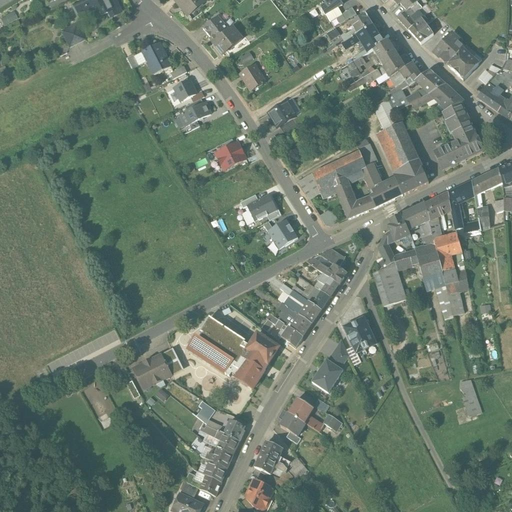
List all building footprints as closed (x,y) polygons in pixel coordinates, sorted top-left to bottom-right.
[(111,19),(120,13),(114,1),(107,4),(105,0),(89,0),(90,0),(72,9),(77,19),(87,15),(100,13),(101,17),(108,14),(111,19)] [(178,0),(175,3),(188,17),(205,3),(202,0),(178,0)] [(324,0),(327,4),(321,8),(325,15),(331,12),(337,8),(342,5),(339,2),(341,0),(324,0)] [(418,2),(416,0),(392,0),(396,4),(399,3),(408,13),(417,4),(418,2)] [(406,14),(398,20),(409,31),(416,26),(415,24),(411,18),(415,14),(421,10),(417,4),(408,13),(406,14)] [(342,15),(337,8),(331,12),(332,14),(334,19),(342,15)] [(353,8),(342,15),(346,21),(348,20),(357,15),(353,8)] [(357,15),(348,20),(351,24),(366,15),(363,11),(357,15)] [(334,19),(332,14),(320,20),(326,32),(338,25),(334,19)] [(415,14),(411,18),(415,24),(420,20),(415,14)] [(342,15),(334,19),(338,25),(338,26),(346,21),(342,15)] [(366,15),(351,24),(356,31),(346,37),(345,36),(341,38),(345,44),(357,35),(372,26),(366,15)] [(229,32),(218,18),(203,30),(214,44),(229,32)] [(84,41),(77,26),(63,34),(70,48),(84,41)] [(372,26),(357,35),(361,41),(367,51),(363,54),(364,56),(373,50),(384,44),(372,26)] [(428,40),(416,26),(409,31),(421,45),(428,40)] [(335,28),(326,34),(331,42),(340,36),(335,28)] [(214,44),(213,45),(222,56),(226,52),(229,50),(230,52),(242,42),(242,41),(232,29),(229,32),(214,44)] [(345,44),(332,52),(336,58),(341,54),(361,41),(357,35),(345,44)] [(452,35),(434,54),(447,67),(462,52),(455,46),(459,42),(452,35)] [(242,42),(230,52),(229,50),(226,52),(231,59),(250,47),(244,39),(242,41),(242,42)] [(384,44),(373,50),(376,55),(374,57),(378,64),(381,63),(384,68),(399,58),(388,41),(384,44)] [(170,68),(158,45),(141,54),(142,55),(143,55),(147,63),(146,63),(153,77),(170,68)] [(473,60),(462,51),(462,52),(447,67),(463,82),(478,66),(478,65),(482,61),(476,56),(473,60)] [(252,53),(244,59),(250,67),(258,61),(252,53)] [(133,56),(126,59),(132,70),(138,67),(133,58),(134,57),(133,56)] [(354,56),(340,65),(343,69),(357,61),(355,58),(354,56)] [(343,69),(341,70),(344,76),(349,73),(353,79),(359,75),(356,69),(366,63),(361,58),(343,69)] [(399,58),(384,68),(387,73),(390,79),(405,69),(401,62),(399,58)] [(408,58),(401,62),(405,69),(412,64),(408,58)] [(511,63),(506,62),(498,76),(511,79),(511,63)] [(421,78),(412,64),(405,69),(394,76),(390,79),(396,89),(410,78),(413,83),(415,82),(421,78)] [(254,68),(240,77),(251,94),(265,85),(254,68)] [(364,79),(355,84),(357,88),(367,82),(368,85),(387,73),(384,68),(376,72),(364,79)] [(372,68),(363,77),(364,79),(376,72),(372,68)] [(493,78),(480,68),(474,76),(487,86),(488,85),(490,81),(491,82),(493,78)] [(183,69),(170,75),(173,81),(186,75),(183,69)] [(421,78),(415,82),(425,91),(422,91),(419,93),(422,99),(431,94),(445,86),(429,72),(421,78)] [(175,90),(181,103),(196,96),(189,82),(175,90)] [(496,91),(488,85),(487,86),(477,99),(498,114),(504,105),(492,97),(496,91)] [(445,86),(431,94),(434,97),(444,108),(447,112),(461,105),(463,104),(445,86)] [(391,96),(387,98),(396,113),(414,103),(422,99),(419,93),(409,99),(410,100),(407,102),(401,91),(397,93),(391,96)] [(191,99),(194,104),(204,99),(202,94),(191,99)] [(422,99),(414,103),(418,109),(430,101),(434,97),(431,94),(422,99)] [(185,109),(188,114),(204,106),(201,101),(185,109)] [(286,103),(268,115),(277,130),(280,128),(292,121),(296,119),(286,103)] [(511,104),(509,109),(504,105),(498,114),(511,122),(511,119),(511,104)] [(211,116),(206,105),(204,106),(188,114),(180,118),(186,128),(189,126),(192,132),(200,128),(197,123),(211,116)] [(447,112),(444,113),(448,121),(447,121),(454,137),(455,137),(458,143),(435,154),(443,171),(451,167),(450,165),(456,163),(457,165),(461,163),(461,164),(466,162),(465,161),(483,153),(478,141),(475,143),(473,137),(475,136),(469,123),(470,123),(467,118),(461,105),(447,112)] [(438,109),(428,116),(429,119),(444,113),(447,112),(444,108),(439,111),(438,109)] [(353,118),(342,125),(351,140),(362,134),(353,118)] [(409,128),(405,118),(399,121),(401,125),(404,131),(409,128)] [(292,121),(280,128),(285,135),(296,128),(292,121)] [(404,131),(401,125),(383,133),(400,170),(418,161),(404,131)] [(216,149),(219,154),(235,146),(232,141),(216,149)] [(219,154),(216,156),(224,172),(246,161),(238,145),(235,146),(219,154)] [(377,164),(368,146),(356,152),(357,154),(366,170),(372,167),(377,164)] [(329,169),(327,170),(333,185),(344,180),(361,172),(366,170),(357,154),(329,169)] [(418,161),(400,170),(403,175),(400,176),(401,179),(421,169),(418,161)] [(511,165),(499,170),(501,182),(502,182),(502,185),(503,189),(511,187),(511,165)] [(366,170),(361,172),(364,180),(375,175),(372,167),(366,170)] [(401,179),(395,182),(402,197),(428,184),(421,169),(401,179)] [(333,185),(327,170),(312,177),(321,196),(335,190),(333,185)] [(499,170),(482,178),(486,193),(502,185),(502,182),(501,182),(499,170)] [(395,182),(382,188),(375,175),(364,180),(372,197),(369,200),(374,210),(402,197),(395,182)] [(312,177),(298,183),(309,201),(321,196),(312,177)] [(482,178),(472,183),(474,198),(478,219),(488,217),(487,208),(483,209),(480,195),(486,193),(482,178)] [(354,204),(344,180),(333,185),(335,190),(348,221),(374,210),(369,200),(357,205),(354,204)] [(472,183),(463,187),(466,202),(474,198),(472,183)] [(463,187),(448,195),(451,213),(454,228),(456,232),(463,231),(462,228),(457,206),(466,202),(463,187)] [(448,195),(426,205),(430,221),(429,222),(431,231),(439,229),(437,219),(444,217),(443,215),(451,213),(448,195)] [(246,208),(258,202),(255,196),(240,204),(243,210),(247,208),(246,208)] [(258,202),(246,208),(247,208),(255,224),(267,218),(270,223),(281,217),(273,200),(271,201),(269,196),(258,202)] [(511,213),(511,199),(503,200),(503,201),(504,212),(504,213),(511,213)] [(503,201),(495,203),(497,215),(504,212),(503,201)] [(426,205),(401,217),(408,231),(424,223),(426,226),(422,227),(424,233),(431,231),(429,222),(430,221),(426,205)] [(333,215),(328,213),(319,217),(324,226),(329,228),(337,224),(333,215)] [(401,217),(389,222),(391,227),(387,229),(389,233),(384,236),(381,243),(387,247),(400,241),(402,245),(405,246),(412,243),(409,234),(408,231),(401,217)] [(488,217),(478,219),(478,224),(479,225),(489,224),(488,217)] [(273,230),(268,233),(279,252),(298,240),(286,222),(273,230)] [(268,233),(273,230),(269,223),(263,226),(268,233)] [(478,224),(462,228),(463,231),(456,232),(457,236),(458,240),(480,236),(480,233),(479,225),(478,224)] [(489,224),(479,225),(480,233),(490,230),(489,224)] [(444,239),(441,239),(439,229),(431,231),(435,245),(442,273),(451,271),(453,268),(449,256),(462,253),(458,240),(457,236),(444,240),(444,239)] [(431,231),(424,233),(427,248),(435,245),(431,231)] [(387,247),(381,243),(379,250),(382,259),(385,266),(394,263),(393,258),(389,251),(389,252),(387,247)] [(427,248),(423,249),(426,260),(432,276),(423,280),(427,294),(445,286),(443,280),(442,273),(435,245),(427,248)] [(416,252),(415,252),(418,263),(426,260),(423,249),(416,252)] [(412,253),(408,254),(412,267),(419,265),(418,263),(415,252),(412,253)] [(408,254),(393,258),(394,263),(385,266),(386,268),(395,266),(397,272),(412,267),(408,254)] [(385,266),(382,259),(376,261),(380,271),(386,268),(385,266)] [(347,275),(335,266),(332,270),(328,270),(314,260),(307,263),(324,276),(339,286),(344,279),(347,275)] [(426,260),(418,263),(419,265),(423,280),(432,276),(426,260)] [(395,266),(386,268),(388,275),(397,272),(395,266)] [(380,271),(372,275),(382,308),(397,304),(388,275),(386,268),(380,271)] [(466,275),(443,280),(445,286),(448,296),(469,291),(466,275)] [(323,289),(321,293),(330,299),(339,286),(324,276),(321,280),(327,284),(323,289)] [(292,292),(283,285),(280,290),(289,297),(292,292)] [(301,297),(294,293),(291,297),(298,301),(301,297)] [(315,302),(313,306),(321,312),(330,299),(321,293),(318,297),(315,302)] [(303,312),(299,317),(312,326),(321,312),(313,306),(309,303),(303,312)] [(493,305),(482,307),(484,315),(494,313),(493,305)] [(303,312),(294,306),(291,311),(295,314),(299,317),(303,312)] [(299,317),(295,314),(291,319),(296,322),(299,317)] [(312,326),(299,317),(296,322),(290,330),(303,339),(312,326)] [(364,318),(344,327),(356,355),(376,346),(364,318)] [(245,344),(246,342),(209,319),(200,333),(202,335),(199,339),(196,338),(188,351),(224,374),(230,377),(232,374),(236,377),(235,378),(252,389),(260,377),(262,378),(265,373),(263,372),(278,349),(257,335),(247,352),(246,351),(248,347),(245,344)] [(289,324),(283,319),(281,323),(288,328),(290,325),(289,324)] [(281,323),(277,320),(273,326),(281,331),(282,330),(285,332),(288,328),(281,323)] [(290,330),(288,328),(285,332),(281,339),(285,342),(284,344),(288,347),(290,345),(296,350),(303,339),(290,330)] [(341,342),(328,362),(340,371),(349,357),(341,342)] [(151,361),(150,360),(147,361),(143,363),(144,365),(134,370),(134,372),(144,390),(154,385),(154,386),(161,382),(171,377),(171,376),(182,370),(173,352),(167,354),(162,357),(161,356),(156,359),(151,361)] [(326,361),(312,383),(328,395),(343,373),(340,371),(328,362),(326,361)] [(483,414),(474,380),(462,383),(466,398),(471,417),(483,414)] [(140,397),(132,382),(126,385),(134,400),(140,397)] [(313,409),(297,400),(288,414),(304,424),(308,418),(313,409)] [(200,406),(194,414),(198,416),(204,408),(200,406)] [(304,424),(288,414),(280,428),(289,434),(297,439),(298,438),(306,426),(304,424)] [(323,428),(308,418),(304,424),(306,426),(326,439),(331,430),(336,433),(341,426),(336,423),(337,422),(330,417),(324,426),(323,428)] [(246,429),(230,421),(225,432),(223,431),(221,428),(216,425),(213,430),(224,435),(240,443),(246,429)] [(216,425),(209,422),(206,427),(213,430),(216,425)] [(213,430),(206,427),(205,429),(202,428),(200,431),(221,441),(224,435),(213,430)] [(297,439),(289,434),(286,439),(298,446),(301,440),(298,438),(297,439)] [(240,443),(224,435),(221,441),(217,449),(218,449),(233,457),(240,443)] [(266,444),(261,456),(277,463),(282,452),(266,444)] [(233,457),(218,449),(214,457),(209,454),(206,460),(227,470),(233,457)] [(261,456),(255,468),(271,475),(277,463),(261,456)] [(206,460),(205,459),(202,465),(208,468),(204,476),(205,476),(221,484),(227,470),(206,460)] [(195,476),(188,473),(184,483),(186,484),(190,486),(195,476)] [(221,484),(205,476),(199,490),(215,498),(221,484)] [(274,485),(261,479),(258,484),(270,490),(272,491),(276,488),(274,485)] [(258,484),(254,482),(246,499),(254,508),(262,511),(265,511),(270,502),(268,500),(272,492),(272,491),(270,490),(258,484)] [(190,486),(186,484),(180,495),(183,497),(192,501),(198,489),(190,486)] [(192,501),(183,497),(176,511),(199,511),(203,506),(192,501)] [(254,508),(246,499),(241,503),(249,511),(254,508)]
